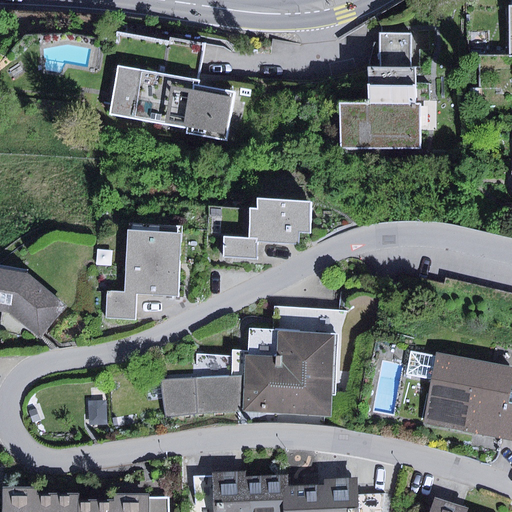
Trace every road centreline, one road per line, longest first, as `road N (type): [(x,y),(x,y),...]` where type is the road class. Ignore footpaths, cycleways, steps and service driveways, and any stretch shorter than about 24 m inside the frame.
road 1 (residential): [(511,251),(420,233),(354,242),(151,338),(32,367),(12,389),(8,414),(25,447),(48,457),(223,437),(311,436),(511,488)]
road 2 (primary): [(341,0),(270,13),(164,0)]
